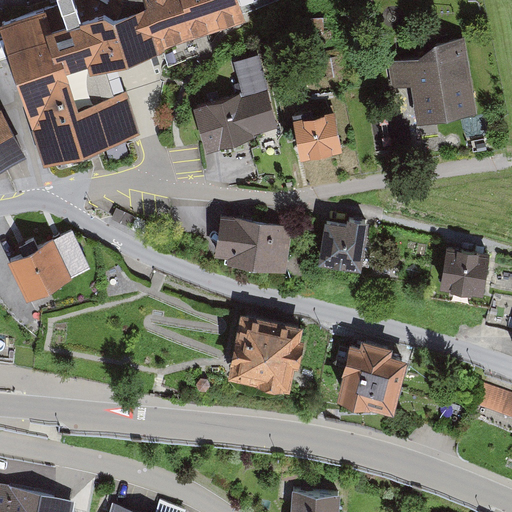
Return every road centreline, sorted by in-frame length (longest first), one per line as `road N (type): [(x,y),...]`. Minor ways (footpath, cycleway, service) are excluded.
road 1 (residential): [(49,203),(213,283),(511,366)]
road 2 (tertiary): [(68,409),(355,446),(511,502)]
road 3 (residential): [(495,162),(286,200),(128,182),(49,203)]
road 4 (residential): [(224,511),(134,468),(0,438)]
